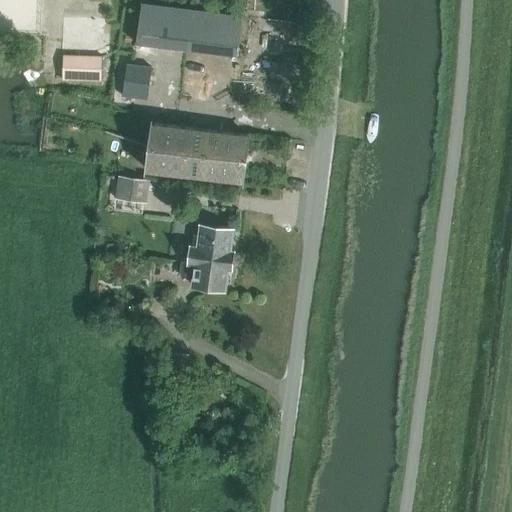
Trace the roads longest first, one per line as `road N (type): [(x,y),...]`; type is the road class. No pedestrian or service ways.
road 1 (unclassified): [(404,511),(467,0)]
road 2 (unclassified): [(277,511),(339,0)]
